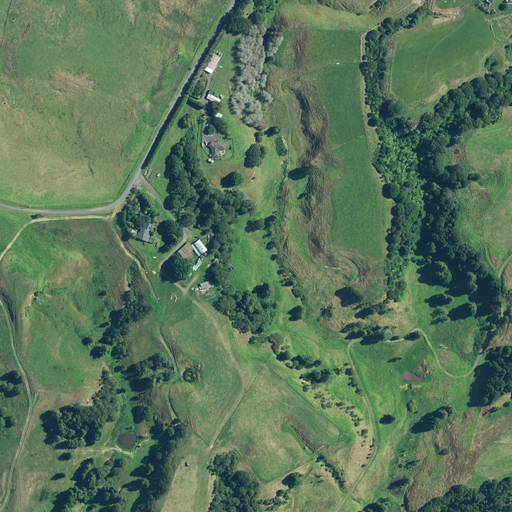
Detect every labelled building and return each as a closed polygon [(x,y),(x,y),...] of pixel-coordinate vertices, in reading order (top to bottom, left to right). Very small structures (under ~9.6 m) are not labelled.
[(220,57),(214,54),(204,70),(211,73),(220,57)] [(208,94),(206,98),(210,100),(210,102),(212,103),(213,102),(218,104),(220,100),(208,94)] [(211,142),(210,142),(209,142),(208,143),(207,144),(207,145),(207,146),(208,146),(208,147),(209,148),(210,148),(211,148),(211,154),(209,154),(209,157),(211,157),(217,157),(217,150),(226,150),(225,141),(211,142)] [(151,225),(145,222),(143,228),(141,228),(137,238),(147,242),(150,236),(148,235),(151,225)] [(206,250),(199,239),(191,246),(198,256),(206,250)] [(214,286),(212,280),(199,283),(201,288),(201,290),(214,286)]
